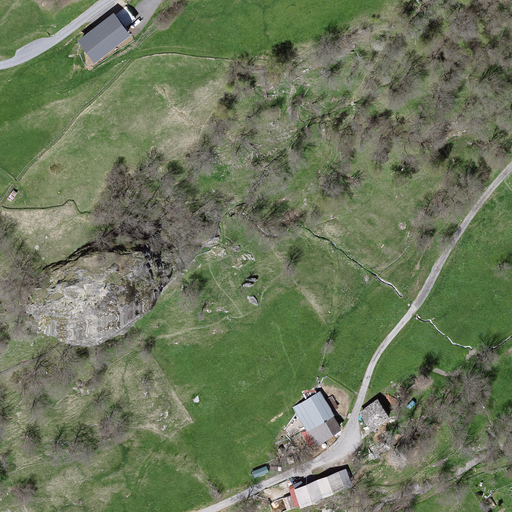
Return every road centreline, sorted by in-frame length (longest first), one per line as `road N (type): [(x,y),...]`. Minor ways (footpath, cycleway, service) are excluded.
road 1 (residential): [(203,511),(334,451),(378,350),(476,200),(511,162)]
road 2 (track): [(397,511),(511,458)]
